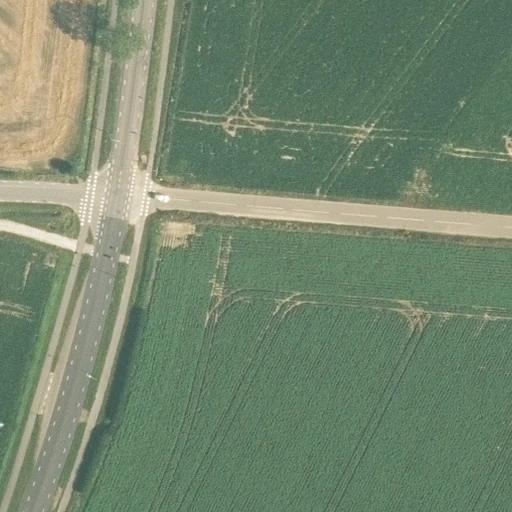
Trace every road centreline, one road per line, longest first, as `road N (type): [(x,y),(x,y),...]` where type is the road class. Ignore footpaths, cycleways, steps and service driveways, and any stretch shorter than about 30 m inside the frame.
road 1 (unclassified): [(511,228),(115,198)]
road 2 (secondary): [(34,511),(88,331),(115,198)]
road 3 (secondary): [(115,198),(141,0)]
